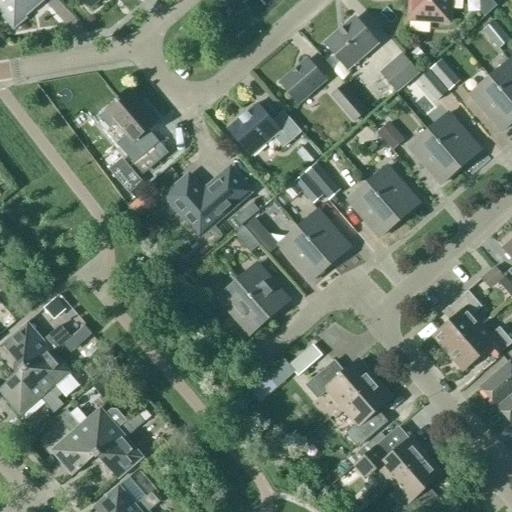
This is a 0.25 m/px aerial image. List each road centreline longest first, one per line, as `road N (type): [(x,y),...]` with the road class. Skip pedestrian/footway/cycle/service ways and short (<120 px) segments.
road 1 (residential): [(511,485),(374,316),(404,290)]
road 2 (residential): [(310,0),(209,91),(189,97),(173,91),(135,43)]
road 3 (residential): [(404,290),(380,262),(259,354)]
road 4 (residential): [(404,290),(511,196)]
road 5 (residential): [(0,68),(135,43)]
